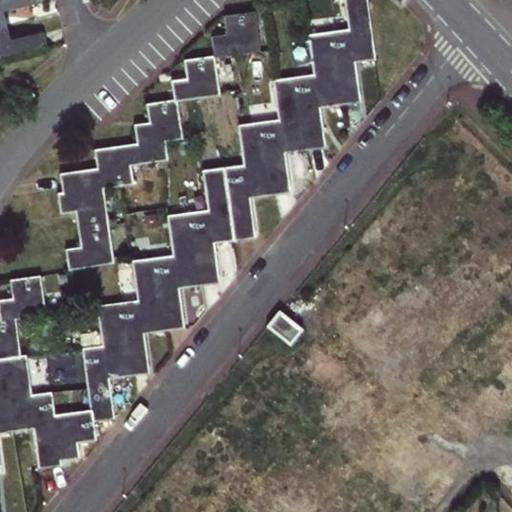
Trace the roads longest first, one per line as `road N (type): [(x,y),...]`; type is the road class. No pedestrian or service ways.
road 1 (residential): [(74,511),(470,30)]
road 2 (tertiary): [(0,167),(92,70)]
